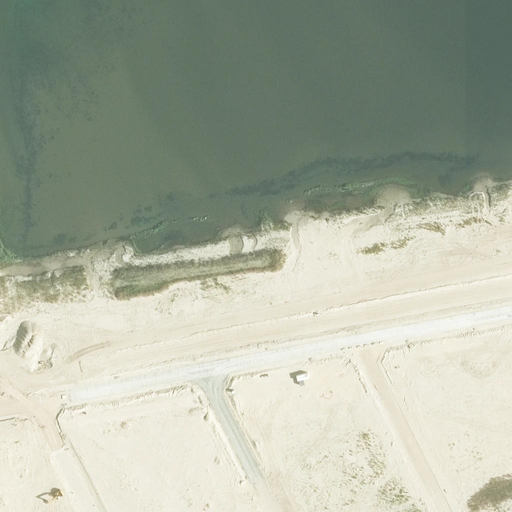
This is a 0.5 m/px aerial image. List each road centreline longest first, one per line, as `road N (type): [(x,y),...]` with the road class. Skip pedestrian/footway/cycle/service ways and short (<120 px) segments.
road 1 (residential): [(368,348),(448,511)]
road 2 (tertiary): [(208,376),(39,406)]
road 3 (tertiary): [(368,348),(208,376)]
road 4 (residential): [(208,376),(274,511)]
road 5 (tertiary): [(511,322),(368,348)]
